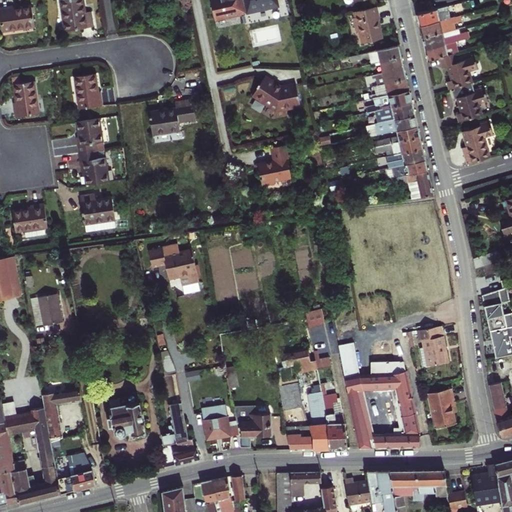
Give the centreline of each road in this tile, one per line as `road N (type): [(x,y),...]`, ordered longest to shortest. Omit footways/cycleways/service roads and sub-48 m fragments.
road 1 (tertiary): [(135,486),(248,462),(492,453)]
road 2 (residential): [(492,453),(445,181)]
road 3 (residential): [(445,181),(401,0)]
road 4 (residential): [(0,65),(143,44)]
